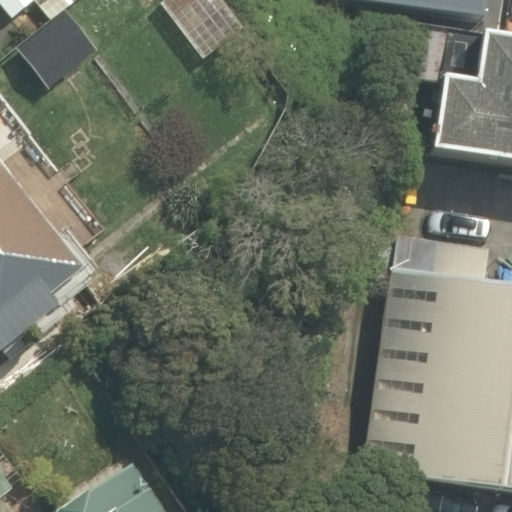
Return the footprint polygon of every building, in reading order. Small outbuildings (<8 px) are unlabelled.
[(0,0),(0,23),(7,31),(42,0),(0,0)] [(216,0),(155,0),(199,64),(240,35),(216,0)] [(511,55),(462,47),(442,167),(511,178),(511,55)] [(0,330),(73,277),(0,177),(0,330)] [(511,287),(402,271),(368,486),(511,508),(511,287)] [(0,504),(8,499),(1,490),(26,473),(0,437),(0,504)] [(155,511),(130,469),(59,511),(155,511)]
